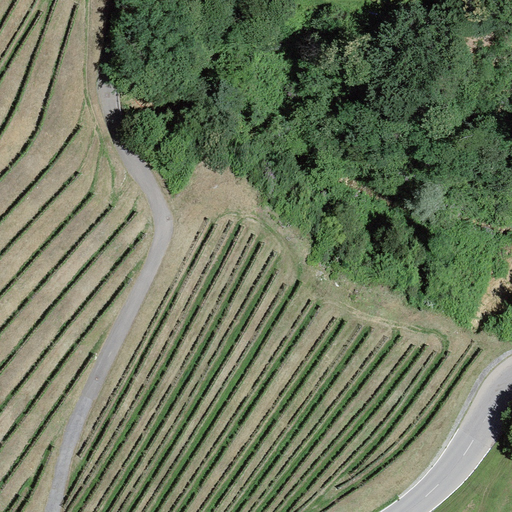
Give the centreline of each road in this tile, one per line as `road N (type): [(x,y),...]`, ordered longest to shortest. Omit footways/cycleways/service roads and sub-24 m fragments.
road 1 (track): [(122,0),(104,79),(107,101),(161,229),(68,439),(49,511)]
road 2 (tertiary): [(511,380),(464,455),(405,511)]
